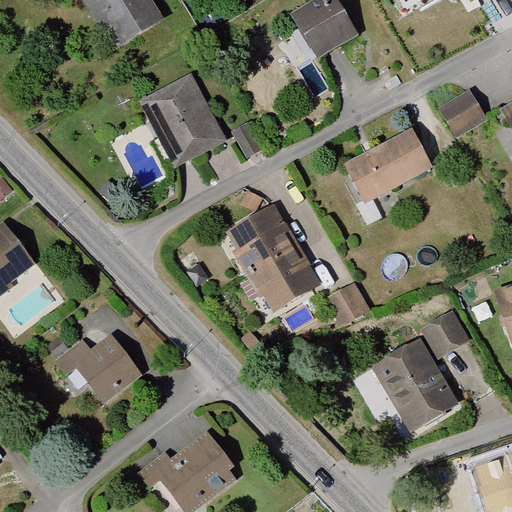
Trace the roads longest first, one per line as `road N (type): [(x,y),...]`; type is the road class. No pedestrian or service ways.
road 1 (residential): [(115,254),(511,43)]
road 2 (tertiary): [(115,254),(345,491)]
road 3 (residential): [(345,491),(379,471),(511,426)]
road 4 (tertiary): [(0,137),(115,254)]
